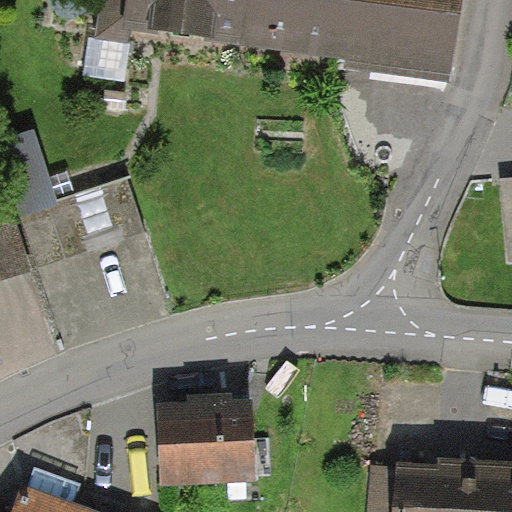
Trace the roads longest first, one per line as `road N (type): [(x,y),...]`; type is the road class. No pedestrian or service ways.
road 1 (unclassified): [(0,420),(169,350),(264,330),(371,321)]
road 2 (unclassified): [(371,321),(441,181),(495,0)]
road 3 (unclassified): [(371,321),(511,343)]
